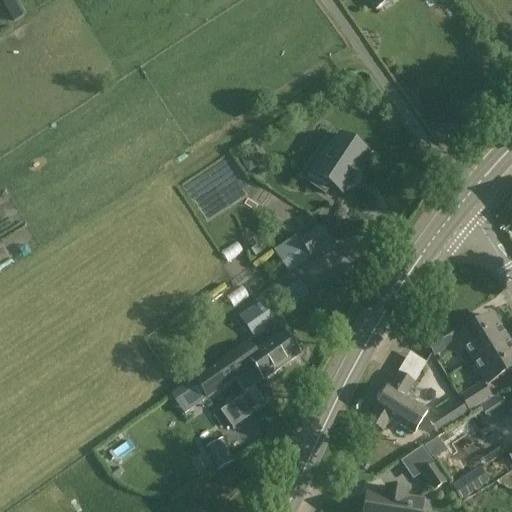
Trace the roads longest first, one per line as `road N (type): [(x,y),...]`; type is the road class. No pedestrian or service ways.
road 1 (secondary): [(288,511),(367,346),(463,200)]
road 2 (unclassified): [(463,200),(328,0)]
